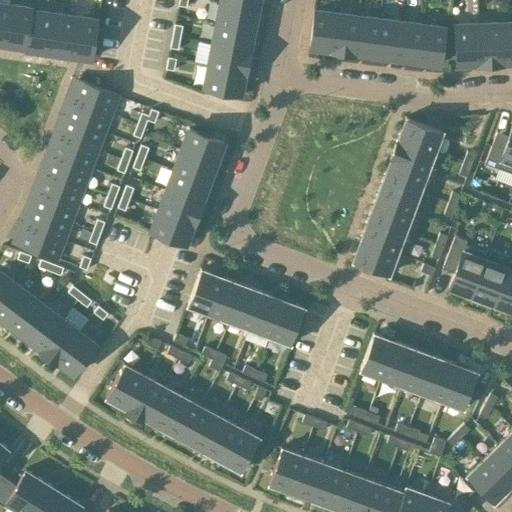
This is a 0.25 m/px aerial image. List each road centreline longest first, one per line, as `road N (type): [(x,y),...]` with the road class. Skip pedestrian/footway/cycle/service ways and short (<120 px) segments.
road 1 (residential): [(511,352),(241,242),(234,216),(283,81)]
road 2 (residential): [(0,378),(147,475),(223,511)]
road 3 (residential): [(511,95),(428,99),(283,81)]
